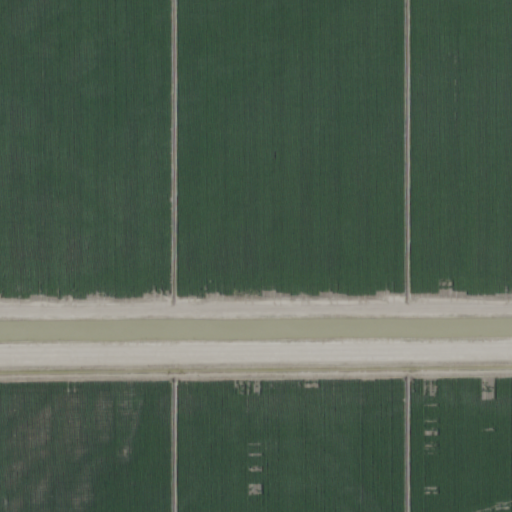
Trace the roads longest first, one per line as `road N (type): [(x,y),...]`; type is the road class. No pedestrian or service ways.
road 1 (residential): [(0,309),(511,305)]
road 2 (residential): [(0,356),(511,353)]
